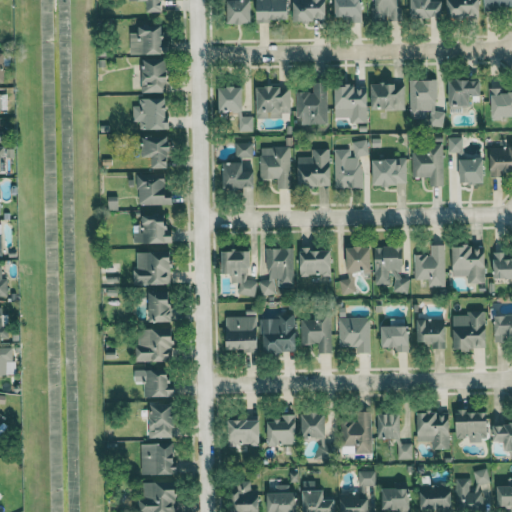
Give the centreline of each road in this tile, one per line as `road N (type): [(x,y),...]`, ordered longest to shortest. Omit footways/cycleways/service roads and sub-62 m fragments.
road 1 (residential): [(206,511),(196,0)]
road 2 (residential): [(198,53),(511,48)]
road 3 (residential): [(201,219),(511,214)]
road 4 (residential): [(204,384),(511,379)]
